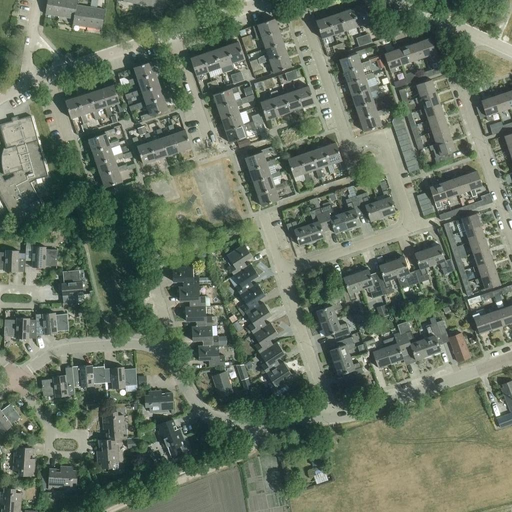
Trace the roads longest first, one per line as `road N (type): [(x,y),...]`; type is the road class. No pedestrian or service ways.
road 1 (residential): [(409,224),(380,136),(347,146),(300,0)]
road 2 (residential): [(511,239),(456,75),(471,32)]
road 3 (residential): [(159,351),(210,419),(330,418)]
road 4 (residential): [(330,418),(511,358)]
road 5 (track): [(108,511),(246,454),(262,422)]
road 6 (residential): [(15,381),(61,349),(140,344),(159,351)]
road 7 (residential): [(330,418),(282,272)]
road 8 (unclassified): [(171,33),(31,81)]
road 9 (residential): [(282,272),(409,224)]
road 10 (residential): [(211,149),(171,33)]
